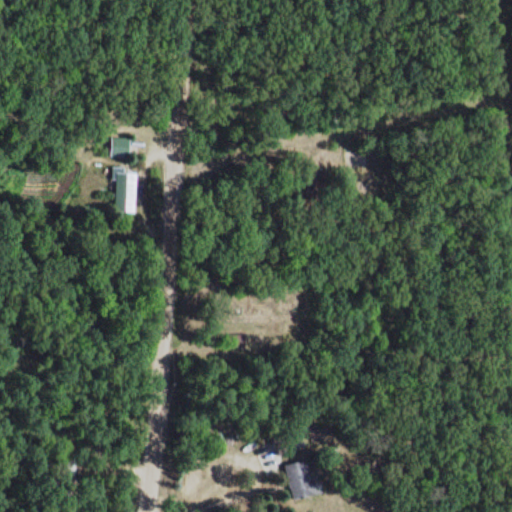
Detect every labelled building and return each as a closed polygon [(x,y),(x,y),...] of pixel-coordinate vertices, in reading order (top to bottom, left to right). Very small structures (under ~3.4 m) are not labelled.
[(109,155),(127,155),(127,138),(109,138),(109,155)] [(133,212),(133,173),(114,173),(114,212),(133,212)] [(243,335),(223,335),(223,355),(243,355),(243,335)] [(65,484),(73,484),(73,460),(65,460),(65,484)] [(282,465),(290,500),(321,493),(317,476),(308,478),(305,460),(282,465)]
